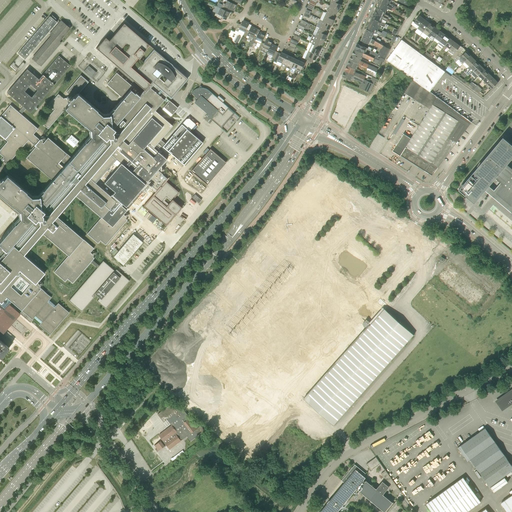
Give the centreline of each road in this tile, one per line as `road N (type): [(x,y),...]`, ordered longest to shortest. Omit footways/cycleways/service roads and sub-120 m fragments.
road 1 (secondary): [(79,411),(255,206),(308,129)]
road 2 (secondary): [(262,170),(63,401)]
road 3 (unclassified): [(300,511),(345,455),(511,368)]
road 4 (secondary): [(303,116),(227,63),(180,0)]
road 5 (secondary): [(169,0),(204,56),(261,100)]
road 6 (unclassified): [(148,511),(79,411)]
